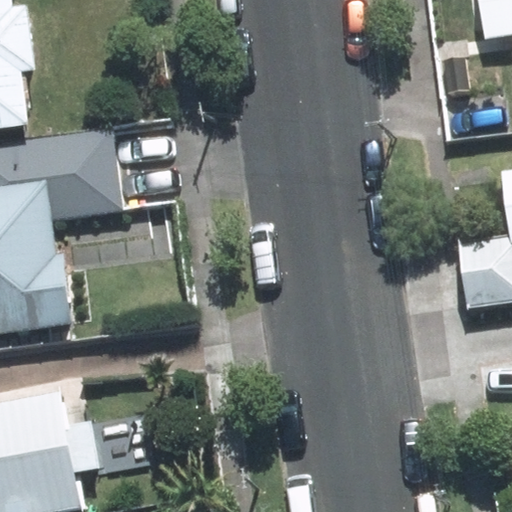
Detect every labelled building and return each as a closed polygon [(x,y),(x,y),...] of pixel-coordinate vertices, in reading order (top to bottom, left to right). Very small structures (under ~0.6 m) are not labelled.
[(0,0),(0,137),(36,132),(29,77),(45,75),(36,12),(20,15),(18,0),(0,0)] [(511,0),(486,0),(492,46),(511,43),(511,0)] [(66,242),(64,223),(127,214),(117,139),(0,154),(0,341),(83,331),(71,242),(66,242)] [(511,177),(509,178),(511,201),(511,244),(469,250),(477,311),(511,306),(511,177)] [(0,511),(88,511),(67,397),(0,410),(0,511)]
